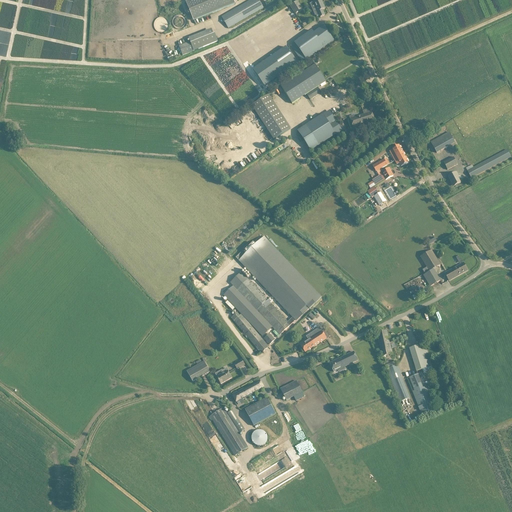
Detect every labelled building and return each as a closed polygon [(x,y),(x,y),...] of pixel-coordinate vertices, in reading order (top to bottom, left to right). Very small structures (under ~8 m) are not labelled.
[(190,0),(186,2),(193,21),(235,4),(234,0),(190,0)] [(229,29),(263,9),(258,0),(250,0),(222,16),(229,29)] [(313,9),(312,9),(315,16),(316,15),(317,17),(320,16),(321,17),(325,16),(322,10),(325,9),(321,0),(317,0),(316,1),(314,2),(316,8),(313,9)] [(298,1),(291,6),(296,14),(303,9),(298,1)] [(312,31),(295,43),(307,60),(334,41),(324,26),(314,33),(312,31)] [(216,42),(211,29),(188,38),(190,41),(179,46),(183,56),(194,51),(216,42)] [(286,48),(253,71),(265,87),(297,64),(288,51),(286,48)] [(310,100),(321,93),(318,87),(326,82),(315,65),(281,87),(292,104),(307,94),(310,100)] [(274,140),(291,129),(269,95),(252,106),(274,140)] [(370,113),(368,109),(363,111),(364,115),(355,118),(354,116),(349,117),(350,120),(353,128),(375,121),(372,112),(370,113)] [(306,126),(298,131),(311,151),(319,146),(336,135),(335,134),(342,130),(330,111),(323,115),(306,126)] [(449,132),(431,143),(437,153),(455,143),(449,132)] [(395,161),(398,159),(405,155),(399,145),(392,149),(393,150),(390,151),(395,161)] [(466,169),(471,178),(511,157),(507,150),(474,168),(472,165),(466,169)] [(401,166),(408,162),(405,155),(398,159),(395,161),(397,164),(400,163),(401,166)] [(444,163),(448,170),(458,165),(454,157),(444,163)] [(384,160),(373,166),(374,168),(376,172),(377,172),(379,176),(382,174),(381,173),(382,172),(380,170),(382,169),(387,165),(385,162),(384,160)] [(382,172),(381,173),(382,174),(385,180),(394,176),(389,168),(383,171),(382,172)] [(461,183),(457,177),(459,176),(456,172),(448,177),(449,177),(452,182),(451,182),(453,187),(461,183)] [(371,197),(378,192),(374,187),(367,192),(371,197)] [(376,196),(374,197),(379,206),(387,202),(381,193),(379,194),(376,196)] [(243,251),(236,258),(239,261),(238,261),(292,318),(295,321),(321,297),(264,237),(256,245),(246,254),(244,252),(243,251)] [(431,251),(421,257),(427,267),(422,270),(425,274),(423,276),(430,287),(440,281),(433,269),(440,265),(438,261),(431,251)] [(449,281),(468,271),(464,263),(445,274),(449,281)] [(204,284),(206,283),(199,273),(197,274),(204,284)] [(293,319),(289,323),(241,273),(230,283),(237,290),(257,311),(280,336),(295,321),(293,319)] [(233,287),(224,296),(263,336),(272,327),(257,311),(237,290),(233,287)] [(261,353),(269,347),(241,315),(234,321),(261,353)] [(322,332),(320,328),(305,337),(308,341),(301,346),(305,353),(330,336),(326,329),(322,332)] [(393,355),(387,330),(376,333),(381,352),(382,352),(383,357),(393,355)] [(269,345),(275,340),(269,334),(264,339),(266,342),(269,345)] [(416,372),(432,367),(425,344),(410,348),(416,372)] [(334,372),(358,360),(354,352),(329,364),(334,372)] [(204,359),(203,360),(204,362),(202,363),(200,361),(196,363),(198,365),(187,372),(193,382),(210,372),(204,362),(206,361),(204,359)] [(237,370),(245,365),(242,360),(234,364),(237,370)] [(399,402),(410,398),(399,370),(400,369),(398,365),(386,370),(399,402)] [(229,372),(227,368),(223,371),(222,370),(219,372),(221,375),(217,378),(221,385),(232,378),(228,372),(229,372)] [(425,377),(423,372),(407,379),(422,414),(436,409),(431,398),(423,377),(425,377)] [(260,380),(232,395),(237,403),(264,388),(260,380)] [(297,381),(280,389),(283,394),(286,401),(294,397),(297,401),(305,397),(302,393),(301,389),(299,385),(297,381)] [(254,426),(276,415),(267,398),(245,410),(254,426)] [(227,414),(223,408),(209,417),(211,420),(212,419),(235,456),(248,448),(240,434),(245,430),(233,410),(227,414)] [(257,446),(261,446),(263,445),(265,444),(266,443),(267,441),(267,439),(267,436),(266,435),(266,434),(264,432),(262,431),(260,431),(258,431),(256,432),(254,433),(253,435),(252,437),(252,440),(252,442),(254,444),(256,445),(257,446)]
